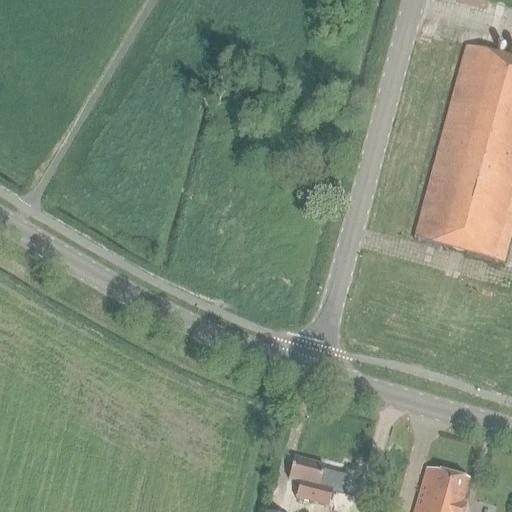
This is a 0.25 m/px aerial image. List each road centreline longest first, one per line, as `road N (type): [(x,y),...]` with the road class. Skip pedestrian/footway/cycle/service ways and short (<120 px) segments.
road 1 (unclassified): [(313,375),(413,0)]
road 2 (secondary): [(313,375),(145,304),(0,217)]
road 3 (secondary): [(511,431),(313,375)]
